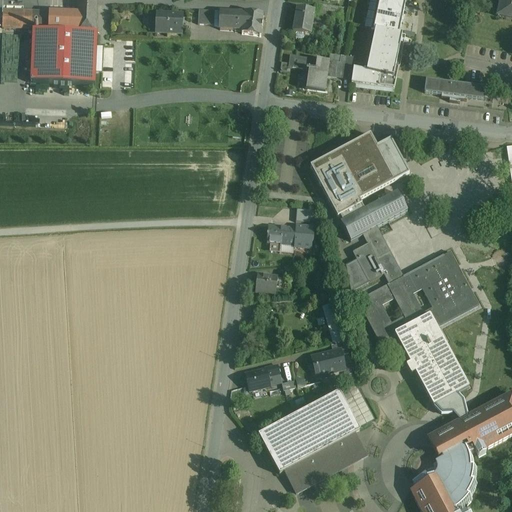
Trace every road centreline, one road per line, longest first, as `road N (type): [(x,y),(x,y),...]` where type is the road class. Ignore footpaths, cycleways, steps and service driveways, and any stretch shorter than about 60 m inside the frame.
road 1 (residential): [(264,104),(204,511)]
road 2 (residential): [(511,133),(264,104)]
road 3 (track): [(246,221),(0,232)]
